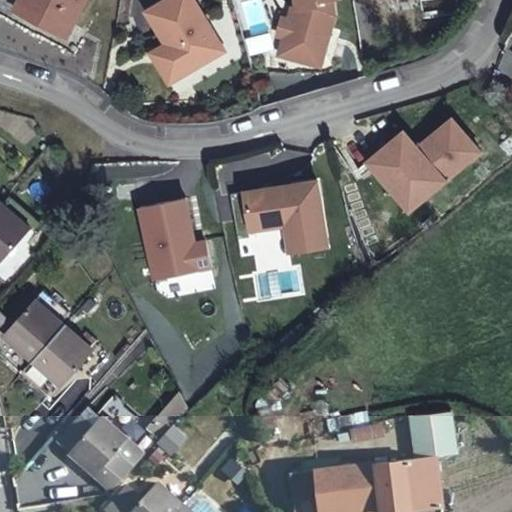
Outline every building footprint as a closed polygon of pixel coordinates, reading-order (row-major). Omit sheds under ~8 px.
[(84,0),(20,0),(14,12),(65,38),(84,0)] [(166,45),(183,75),(224,52),(194,0),(167,0),(147,12),(166,45)] [(296,0),(297,9),(297,10),(295,17),(291,16),(289,22),(284,38),(282,45),(323,57),(335,17),(332,0),(334,0),(296,0)] [(284,38),(289,22),(282,20),(277,36),(284,38)] [(270,34),(246,39),(250,57),(275,51),(270,34)] [(166,45),(151,54),(168,84),(183,75),(166,45)] [(323,57),(282,45),(279,56),(320,68),(323,57)] [(413,144),(377,174),(409,213),(480,154),(453,121),(418,149),(413,144)] [(368,164),(377,174),(413,144),(404,133),(368,164)] [(317,182),(245,192),(251,231),(285,226),(289,253),(327,247),(317,182)] [(0,206),(24,229),(33,234),(42,225),(5,192),(0,197),(0,206)] [(185,198),(138,207),(153,279),(210,268),(204,240),(193,243),(185,198)] [(0,206),(0,256),(24,229),(0,206)] [(89,351),(34,301),(2,339),(56,388),(89,351)] [(184,388),(156,420),(165,428),(190,400),(184,388)] [(412,452),(432,450),(453,447),(446,402),(406,408),(412,452)] [(87,418),(63,447),(75,457),(99,427),(104,422),(92,411),(87,418)] [(165,428),(156,420),(149,428),(159,436),(165,428)] [(105,421),(75,457),(114,489),(144,453),(105,421)] [(176,457),(188,436),(171,426),(159,447),(176,457)] [(318,466),(324,509),(348,506),(382,501),(384,507),(384,511),(442,511),(432,450),(412,452),(318,466)] [(196,511),(185,503),(159,481),(145,498),(131,486),(110,509),(114,511),(196,511)] [(349,511),(384,511),(384,507),(382,501),(348,506),(349,511)]
